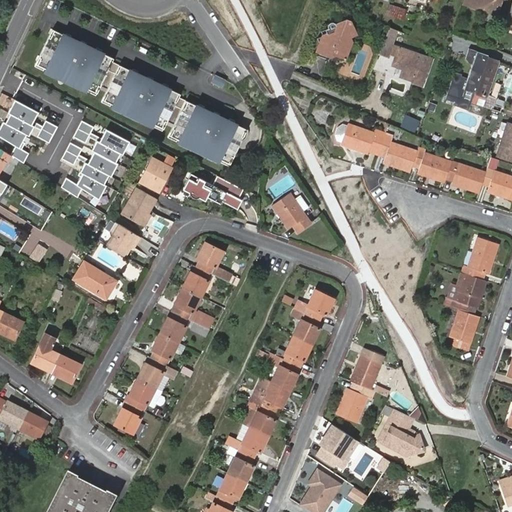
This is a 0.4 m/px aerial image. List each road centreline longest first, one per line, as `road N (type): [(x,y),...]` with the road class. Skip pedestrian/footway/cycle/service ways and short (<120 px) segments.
road 1 (residential): [(0,362),(77,421),(181,234),(199,223),(223,223),(347,272),(358,301),(274,511)]
road 2 (residential): [(511,288),(473,401),(484,434),(511,450)]
